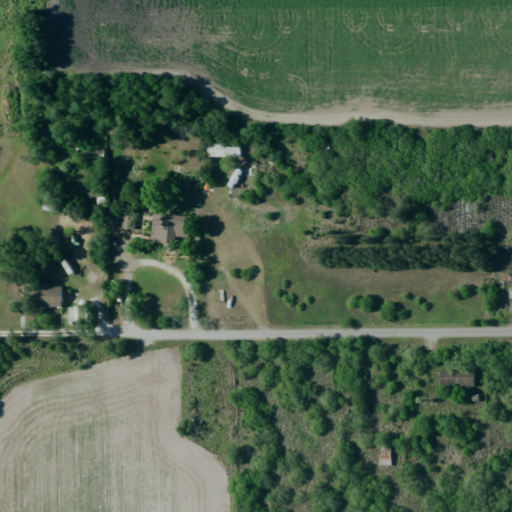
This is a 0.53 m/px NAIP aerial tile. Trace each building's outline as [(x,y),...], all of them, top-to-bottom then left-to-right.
[(213,158),(213,144),(245,145),(245,159),(213,158)] [(136,231),(137,210),(124,210),(123,230),(136,231)] [(155,243),(180,243),(180,215),(155,215),(155,243)] [(64,286),(33,286),(33,307),(64,307),(64,286)] [(476,368),(443,368),(443,387),(476,387),(476,368)]
